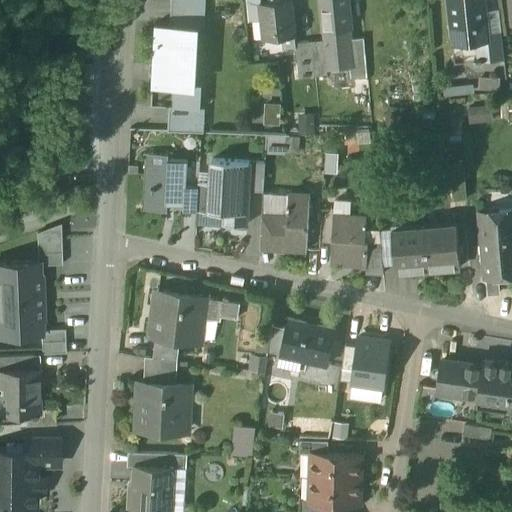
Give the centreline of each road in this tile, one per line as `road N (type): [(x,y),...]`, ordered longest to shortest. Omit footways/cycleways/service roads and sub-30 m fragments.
road 1 (unclassified): [(420,308),(103,245)]
road 2 (residential): [(103,245),(95,511)]
road 3 (residential): [(123,0),(103,245)]
road 4 (residential): [(420,308),(390,511)]
